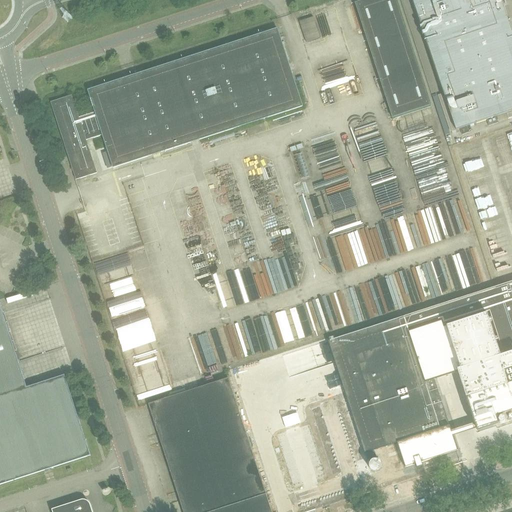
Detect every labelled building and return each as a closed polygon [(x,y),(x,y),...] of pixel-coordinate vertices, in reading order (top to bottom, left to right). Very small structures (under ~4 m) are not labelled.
[(392,118),(430,105),(431,105),(397,0),(364,0),(355,3),(392,118)] [(412,0),(456,130),(511,111),(511,32),(501,0),(412,0)] [(277,29),(126,78),(88,90),(95,112),(79,117),(72,95),(66,97),(51,102),(67,154),(76,180),(97,173),(86,140),(102,135),(113,167),(302,106),(277,29)] [(488,210),(485,199),(495,197),(492,186),(477,190),(488,236),(496,234),(493,224),(497,223),(494,209),(488,210)] [(404,317),(328,341),(365,453),(367,461),(377,458),(374,450),(393,444),(401,468),(457,450),(434,380),(458,372),(460,377),(475,423),(476,428),(497,421),(495,416),(511,410),(511,281),(423,311),(404,317)] [(90,456),(64,376),(26,388),(18,362),(12,343),(2,314),(0,307),(0,484),(44,471),(51,468),(87,456),(90,456)] [(183,511),(271,511),(228,378),(148,404),(159,438),(170,434),(173,443),(162,446),(177,492),(188,488),(191,497),(180,501),(183,511)] [(88,511),(89,511),(89,510),(90,510),(90,509),(90,508),(90,507),(90,506),(90,505),(89,504),(88,502),(87,502),(86,501),(85,501),(84,500),(83,500),(82,500),(80,500),(52,510),(52,511),(88,511)] [(296,511),(302,509),(300,502),(287,506),(289,511),(292,511),(296,511)]
